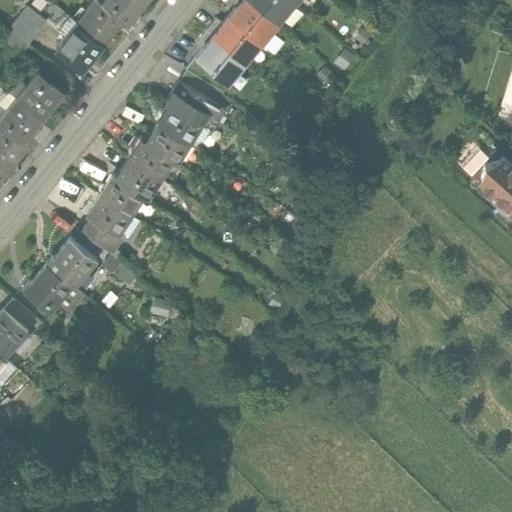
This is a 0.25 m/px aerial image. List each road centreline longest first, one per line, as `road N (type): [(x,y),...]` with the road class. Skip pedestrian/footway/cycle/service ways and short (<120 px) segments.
road 1 (residential): [(190,0),(0,226)]
road 2 (track): [(354,155),(435,35),(434,0)]
